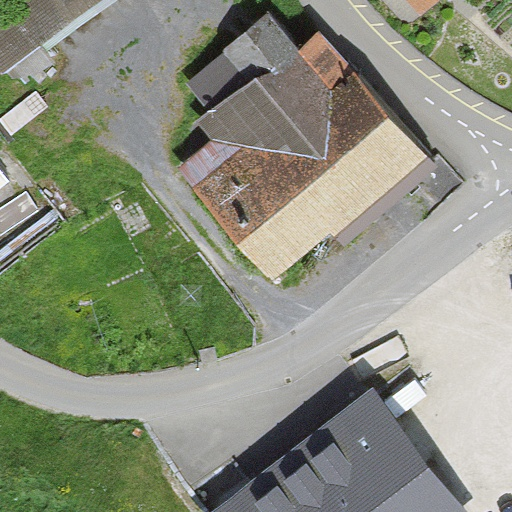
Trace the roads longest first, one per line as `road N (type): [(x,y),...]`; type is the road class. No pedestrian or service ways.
road 1 (residential): [(511,177),(303,355),(206,386),(105,396),(51,387),(0,366)]
road 2 (residential): [(328,0),(426,96),(511,149)]
